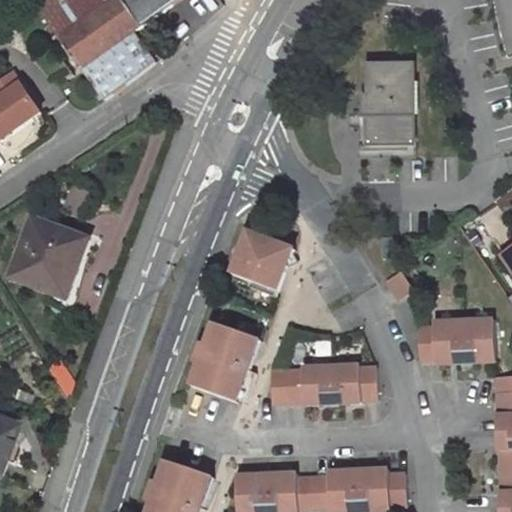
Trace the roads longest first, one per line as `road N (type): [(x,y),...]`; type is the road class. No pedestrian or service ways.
road 1 (unclassified): [(203,149),(71,511)]
road 2 (unclassified): [(109,511),(232,175)]
road 3 (residential): [(420,436),(389,335),(301,188)]
road 4 (residential): [(228,90),(167,85),(0,189)]
road 5 (residential): [(420,436),(235,441),(180,421)]
road 6 (unclassified): [(258,115),(323,0)]
